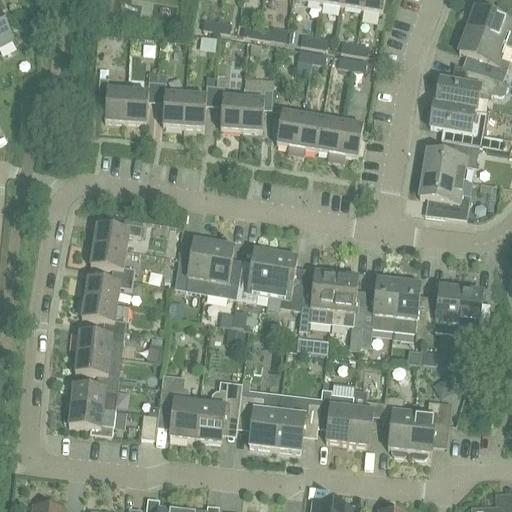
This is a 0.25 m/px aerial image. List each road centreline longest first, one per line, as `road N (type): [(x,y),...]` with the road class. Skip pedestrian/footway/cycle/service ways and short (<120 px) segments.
road 1 (residential): [(511,472),(467,473),(439,494),(307,478),(277,485),(170,472),(139,478),(24,466),(25,452)]
road 2 (residential): [(385,232),(103,185),(75,188)]
road 3 (residential): [(75,188),(56,216),(25,452)]
road 4 (residential): [(385,232),(411,68),(434,0)]
road 5 (residential): [(511,225),(475,245),(385,232)]
